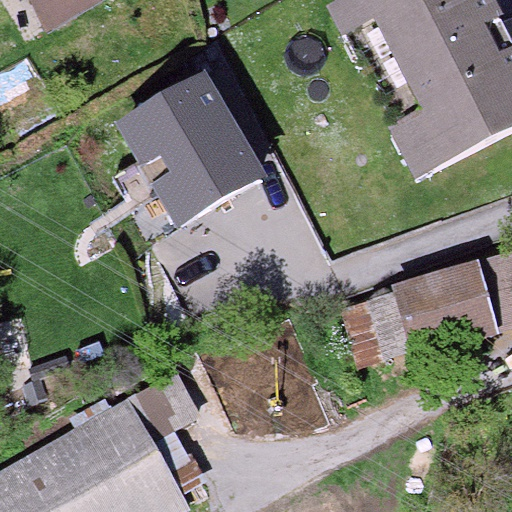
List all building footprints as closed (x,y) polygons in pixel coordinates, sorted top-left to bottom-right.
[(6,0),(22,31),(85,0),(6,0)] [(511,80),(471,0),(335,0),(314,11),(401,182),(511,125),(511,80)] [(200,77),(121,121),(172,211),(250,168),(200,77)] [(477,261),(392,286),(409,342),(494,317),(477,261)] [(123,417),(0,488),(0,511),(178,511),(179,511),(123,417)]
